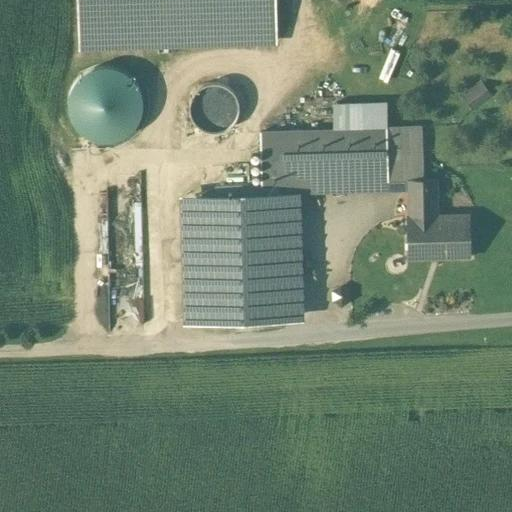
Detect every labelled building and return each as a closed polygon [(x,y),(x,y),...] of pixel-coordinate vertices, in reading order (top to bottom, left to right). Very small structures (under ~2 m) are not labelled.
[(81,0),(83,46),(278,41),(276,0),(81,0)] [(140,92),(137,85),(133,79),(127,74),(121,71),(114,68),(106,67),(99,68),(91,70),(85,74),(79,78),(74,84),(71,91),(69,98),(68,105),(69,113),(72,120),(76,126),(81,132),(87,136),(94,139),(101,141),(108,141),(116,140),(123,137),(129,133),(134,127),(138,121),(141,114),(142,107),(142,99),(140,92)] [(237,117),(239,107),(236,98),(231,90),(223,85),(213,83),(204,85),(196,91),(191,99),(189,108),(191,118),(197,126),(205,131),(214,132),(224,130),(232,125),(237,117)] [(476,108),(495,96),(490,89),(471,100),(476,108)] [(386,107),(338,109),(338,130),(386,129),(387,129),(386,107)] [(387,129),(386,129),(388,189),(410,189),(409,179),(423,179),(422,128),(387,129)] [(338,130),(259,132),(260,184),(261,193),(277,192),(388,189),(386,129),(338,130)] [(469,215),(436,216),(435,179),(423,179),(409,179),(410,189),(410,217),(407,217),(408,258),(431,258),(431,256),(468,255),(468,257),(469,257),(469,215)] [(260,184),(218,185),(218,206),(277,204),(277,192),(261,193),(260,184)] [(277,204),(218,206),(221,317),(280,316),(277,204)]
